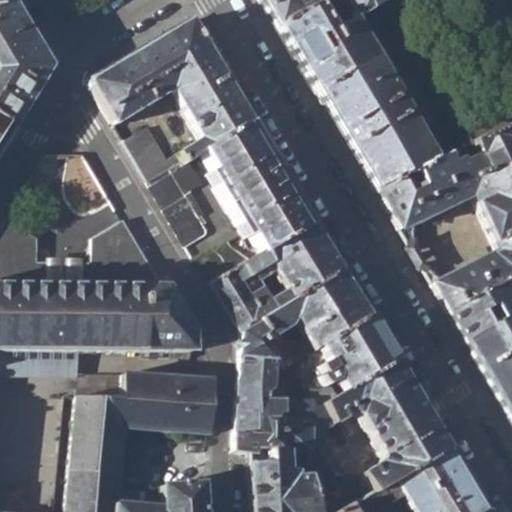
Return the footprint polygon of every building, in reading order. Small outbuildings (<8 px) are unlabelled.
[(272,27),(310,6),(321,0),(335,0),(345,14),(350,23),(371,10),(387,0),(255,0),(256,1),(260,8),(264,13),(272,27)] [(389,0),(387,0),(371,10),(385,34),(399,27),(389,10),(389,0)] [(0,2),(0,146),(48,69),(6,1),(0,2)] [(381,76),(350,23),(345,14),(341,16),(343,20),(338,22),(324,30),(320,22),(310,6),(272,27),(296,67),(323,111),(381,76)] [(324,30),(338,22),(333,13),(320,22),(324,30)] [(192,139),(171,154),(177,164),(185,160),(197,153),(246,124),(185,21),(85,82),(84,87),(109,127),(165,93),(192,139)] [(415,56),(399,27),(385,34),(391,44),(402,63),(415,56)] [(323,111),(369,189),(421,168),(433,162),(381,76),(323,111)] [(511,105),(462,129),(461,148),(511,124),(511,105)] [(239,223),(258,254),(307,225),(296,206),(246,124),(197,153),(215,184),(209,188),(232,227),(239,223)] [(511,124),(461,148),(433,162),(421,168),(369,189),(392,227),(468,197),(494,252),(424,281),(443,312),(511,277),(511,276),(511,124)] [(145,185),(167,171),(161,161),(141,128),(119,143),(145,185)] [(171,154),(161,161),(167,171),(177,164),(171,154)] [(199,184),(185,160),(177,164),(167,171),(145,185),(182,248),(202,236),(204,233),(195,216),(182,194),(187,191),(199,184)] [(200,213),(187,191),(182,194),(195,216),(200,213)] [(0,351),(189,353),(188,328),(121,222),(89,240),(88,264),(95,264),(95,289),(26,288),(26,263),(33,263),(34,240),(3,220),(0,225),(0,351)] [(232,269),(241,282),(268,266),(284,290),(269,298),(262,286),(248,294),(262,317),(335,272),(307,225),(258,254),(247,260),(232,269)] [(232,269),(247,260),(229,246),(224,240),(213,250),(209,249),(190,259),(205,285),(232,269)] [(26,288),(95,289),(95,264),(88,264),(33,263),(26,263),(26,288)] [(205,285),(234,333),(253,321),(262,317),(248,294),(241,282),(232,269),(205,285)] [(286,365),(363,319),(350,296),(335,272),(262,317),(253,321),(282,367),(286,365)] [(482,376),(504,413),(511,409),(511,277),(443,312),(482,376)] [(390,362),(363,319),(286,365),(295,381),(305,397),(309,404),(308,410),(390,362)] [(237,338),(236,358),(234,384),(249,383),(253,383),(253,398),(282,397),(305,397),(295,381),(286,365),(282,367),(253,321),(234,333),(237,338)] [(443,451),(390,362),(308,410),(309,404),(305,397),(282,397),(282,419),(308,421),(306,437),(344,415),(352,416),(378,456),(375,463),(356,474),(368,495),(443,451)] [(58,511),(112,511),(113,502),(120,430),(206,437),(210,382),(189,380),(120,376),(120,377),(64,374),(58,511)] [(234,384),(229,454),(244,454),(244,451),(285,450),(306,450),(306,447),(306,437),(308,421),(282,419),(282,397),(253,398),(253,383),(249,383),(234,384)] [(318,441),(306,447),(306,450),(307,455),(313,465),(321,477),(325,484),(339,475),(318,441)] [(287,468),(285,450),(244,451),(244,454),(247,511),(315,511),(310,483),(308,474),(298,474),(298,468),(287,468)] [(479,511),(443,451),(368,495),(339,511),(479,511)] [(308,474),(310,483),(321,477),(313,465),(307,455),(308,466),(308,474)] [(204,511),(203,480),(157,485),(158,504),(113,502),(112,511),(204,511)]
